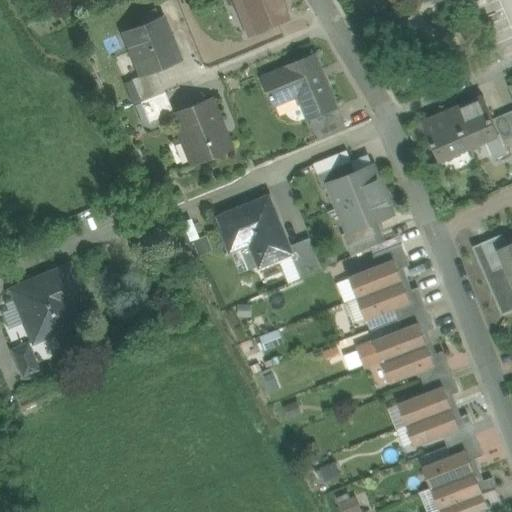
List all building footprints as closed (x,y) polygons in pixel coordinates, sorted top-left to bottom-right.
[(234,0),(235,3),(241,1),(254,33),(288,19),(279,0),(234,0)] [(163,17),(124,33),(141,76),(155,70),(180,60),(163,17)] [(465,49),(454,55),(459,64),(470,59),(465,49)] [(316,55),(263,77),(275,106),(276,105),(274,100),(296,91),(308,119),(310,119),(337,107),(316,55)] [(155,70),(131,80),(141,103),(165,93),(155,70)] [(165,93),(141,103),(149,123),(171,114),(173,113),(165,93)] [(483,97),(453,110),(469,147),(485,141),(499,135),(492,120),(483,97)] [(173,113),(171,114),(192,165),(231,149),(210,98),(173,113)] [(337,107),(310,119),(319,141),(346,129),(337,107)] [(453,110),(423,122),(429,136),(439,160),(469,147),(453,110)] [(511,130),(505,114),(492,120),(499,135),(502,142),(511,137),(511,130)] [(429,136),(423,122),(410,128),(416,141),(429,136)] [(499,135),(485,141),(494,161),(507,155),(502,142),(499,135)] [(318,175),(351,161),(347,151),(314,164),(318,175)] [(328,183),(356,172),(351,161),(318,175),(323,187),(329,184),(328,183)] [(356,172),(328,183),(329,184),(339,208),(385,190),(380,178),(378,178),(373,165),(356,172)] [(385,190),(339,208),(349,233),(371,224),(393,215),(388,202),(390,201),(385,190)] [(269,197),(217,218),(231,251),(241,247),(251,243),(260,266),(281,258),(291,254),(292,253),(289,246),(269,197)] [(371,224),(349,233),(348,232),(342,235),(347,247),(376,235),(371,224)] [(503,234),(493,238),(498,249),(507,245),(503,234)] [(206,236),(193,241),(199,256),(212,250),(206,236)] [(311,238),(289,246),(292,253),(291,254),(301,278),(323,268),(311,238)] [(511,281),(498,249),(493,238),(473,247),(502,315),(511,311),(511,281)] [(251,243),(241,247),(250,270),(260,266),(251,243)] [(511,243),(507,245),(498,249),(511,281),(511,243)] [(402,244),(374,255),(378,267),(395,260),(406,256),(402,244)] [(241,247),(231,251),(240,274),(250,270),(241,247)] [(338,251),(324,258),(328,266),(342,260),(338,251)] [(291,282),(301,278),(291,254),(281,258),(291,282)] [(406,256),(395,260),(399,270),(410,265),(406,256)] [(378,267),(350,278),(358,298),(403,281),(399,270),(395,260),(378,267)] [(69,265),(11,290),(33,342),(80,322),(68,294),(80,289),(69,265)] [(403,281),(358,298),(366,319),(394,308),(411,301),(407,292),(403,281)] [(418,288),(407,292),(411,301),(422,297),(418,288)] [(411,301),(394,308),(398,319),(426,308),(422,297),(411,301)] [(252,305),(240,304),(240,317),(251,317),(252,305)] [(426,308),(398,319),(403,330),(420,324),(431,319),(426,308)] [(431,319),(420,324),(423,333),(434,329),(431,319)] [(403,330),(375,341),(383,362),(427,344),(423,333),(420,324),(403,330)] [(279,329),(260,336),(266,350),(285,343),(279,329)] [(375,341),(359,347),(367,368),(368,367),(368,368),(383,362),(375,341)] [(27,344),(12,350),(23,376),(38,369),(27,344)] [(427,344),(383,362),(391,382),(419,371),(435,365),(432,355),(427,344)] [(443,351),(432,355),(435,365),(447,360),(443,351)] [(435,365),(419,371),(423,382),(451,371),(447,360),(435,365)] [(308,365),(280,376),(284,387),(312,377),(308,365)] [(451,371),(423,382),(427,393),(455,382),(451,371)] [(455,382),(444,387),(448,396),(459,392),(455,382)] [(427,393),(399,404),(407,425),(452,407),(448,396),(444,387),(427,393)] [(299,402),(284,408),(288,418),(303,413),(299,402)] [(399,404),(391,407),(399,428),(407,425),(399,404)] [(452,407),(407,425),(415,445),(443,435),(460,428),(457,419),(452,407)] [(468,414),(457,419),(460,428),(471,424),(468,414)] [(460,428),(443,435),(447,445),(448,446),(476,435),(471,424),(460,428)] [(476,435),(448,446),(452,457),(467,451),(480,446),(476,435)] [(480,446),(467,451),(471,460),(484,455),(480,446)] [(452,457),(424,468),(432,488),(475,471),(471,460),(467,451),(452,457)] [(432,488),(420,493),(427,511),(430,511),(440,508),(441,511),(472,511),(479,509),(480,511),(488,511),(504,508),(496,488),(492,478),(479,483),(475,471),(432,488)] [(348,493),(337,498),(342,511),(358,511),(362,511),(356,496),(351,498),(348,493)]
